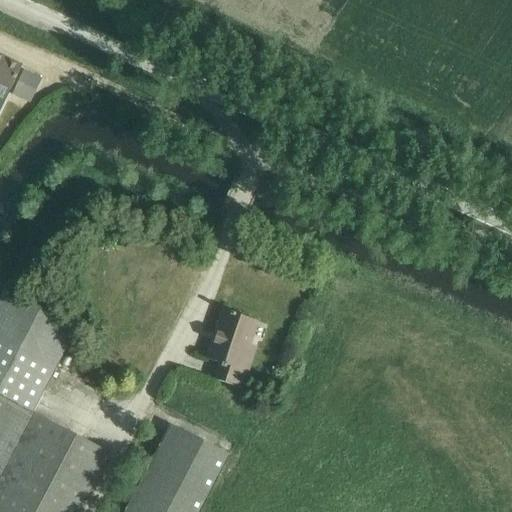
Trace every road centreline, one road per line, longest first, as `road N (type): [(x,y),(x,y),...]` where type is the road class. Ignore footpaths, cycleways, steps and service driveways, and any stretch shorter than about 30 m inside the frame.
road 1 (unclassified): [(511,242),(373,203),(257,158),(184,81)]
road 2 (tertiary): [(511,228),(184,81)]
road 3 (track): [(231,223),(285,260),(511,356)]
road 4 (track): [(305,135),(342,128),(461,157),(511,184)]
road 5 (tertiary): [(184,81),(5,0)]
road 6 (track): [(251,154),(96,83)]
